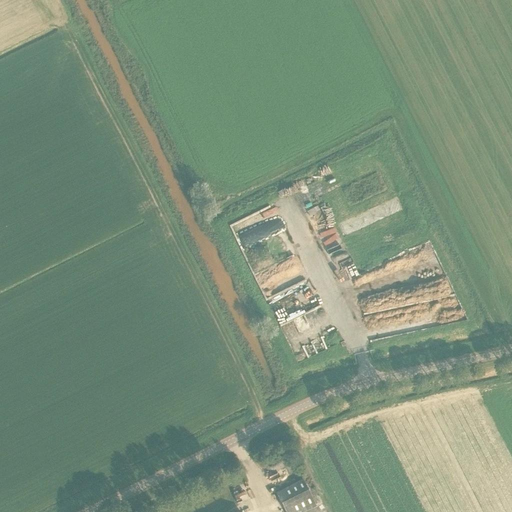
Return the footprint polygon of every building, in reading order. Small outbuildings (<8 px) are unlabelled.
[(353,199),(345,184),(339,187),(347,203),(353,199)] [(266,205),(225,225),(260,296),(279,287),(267,263),(269,262),(258,239),(278,230),(266,205)] [(403,248),(414,243),(411,238),(401,242),(403,248)] [(281,336),(285,347),(298,342),(296,335),(286,339),(284,335),(281,336)] [(165,464),(151,470),(153,475),(167,469),(165,464)] [(276,494),(285,511),(306,511),(316,507),(303,480),(276,494)]
